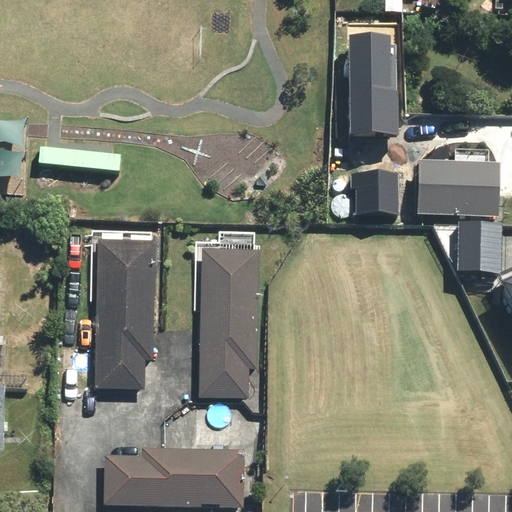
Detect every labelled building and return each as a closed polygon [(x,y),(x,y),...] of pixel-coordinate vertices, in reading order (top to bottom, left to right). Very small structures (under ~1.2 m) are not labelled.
[(501,209),(500,156),(423,157),(423,209),(501,209)] [(154,248),(96,247),(93,395),(143,395),(143,367),(152,367),(154,248)] [(258,256),(200,255),(198,402),(247,403),(247,375),(256,375),(258,256)] [(511,284),(495,293),(511,327),(511,284)] [(103,461),(103,510),(197,511),(242,511),(243,456),(140,454),(140,462),(103,461)]
